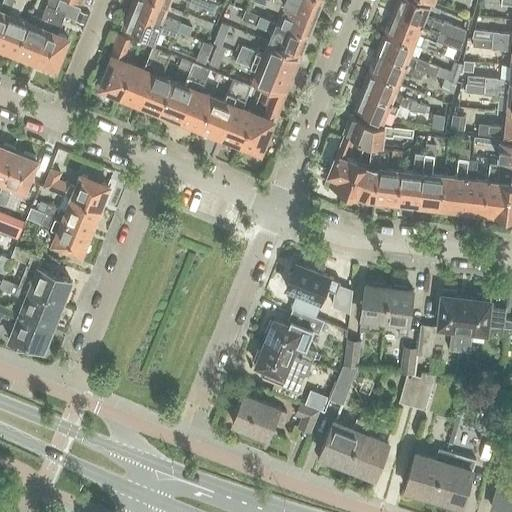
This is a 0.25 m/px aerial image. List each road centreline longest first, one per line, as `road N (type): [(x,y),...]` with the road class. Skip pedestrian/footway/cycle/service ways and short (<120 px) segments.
road 1 (residential): [(370,511),(108,413)]
road 2 (residential): [(511,256),(343,236),(275,209)]
road 3 (residential): [(360,0),(275,209)]
road 4 (residential): [(83,353),(161,163)]
road 5 (residential): [(199,399),(275,209)]
road 6 (primary): [(0,430),(152,501)]
road 7 (primary): [(145,459),(0,402)]
road 8 (residential): [(59,122),(108,0)]
road 9 (residential): [(275,209),(161,163)]
